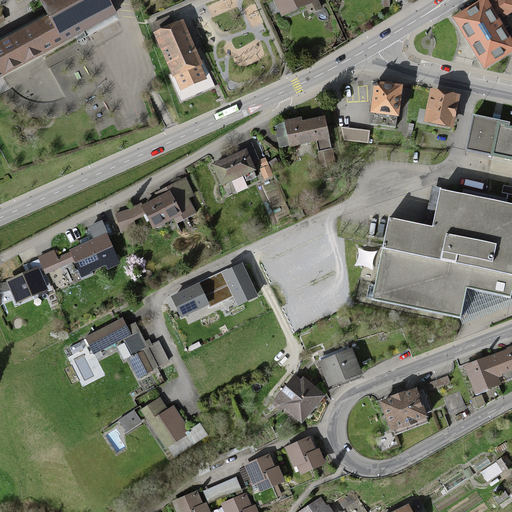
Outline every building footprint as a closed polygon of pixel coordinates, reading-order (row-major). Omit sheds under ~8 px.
[(0,47),(0,77),(114,15),(105,0),(40,0),(49,14),(51,19),(0,47)] [(278,0),(285,14),(307,4),(311,13),(321,8),(316,0),(278,0)] [(511,50),(511,46),(497,21),(511,11),(511,0),(492,0),(487,4),(486,3),(458,19),(472,43),(465,48),(470,56),(477,51),(486,66),(511,51),(511,50)] [(183,26),(182,26),(160,36),(159,36),(176,74),(171,76),(182,102),(215,88),(203,62),(198,64),(182,27),(183,26)] [(372,124),(396,127),(402,88),(377,85),(372,124)] [(432,101),(430,111),(431,111),(429,120),(451,125),(456,99),(434,94),(433,101),(432,101)] [(499,122),(474,117),(467,151),(493,156),(493,155),(511,159),(511,206),(435,190),(427,227),(389,219),(372,300),(461,319),(467,290),(511,299),(511,129),(509,129),(510,124),(499,122)] [(333,156),(326,120),(303,124),(302,120),(286,123),(286,124),(290,144),(290,145),(316,139),(320,158),(333,156)] [(345,141),(369,144),(370,131),(342,128),(345,141)] [(252,145),(241,150),(242,154),(237,156),(215,166),(223,184),(244,174),(247,181),(257,177),(250,162),(258,159),(252,145)] [(147,214),(154,228),(175,217),(178,223),(196,213),(189,198),(194,195),(186,179),(163,191),(166,196),(132,214),(131,210),(116,215),(122,232),(136,227),(134,220),(147,214)] [(502,193),(511,194),(511,187),(504,186),(502,193)] [(300,206),(289,211),(293,220),(304,215),(300,206)] [(47,255),(53,270),(75,260),(80,270),(78,271),(81,279),(94,274),(92,269),(106,263),(108,268),(119,263),(108,237),(102,223),(91,228),(97,242),(72,253),(58,259),(54,252),(47,255)] [(40,258),(46,273),(53,270),(47,255),(40,258)] [(256,294),(241,263),(223,271),(238,303),(256,294)] [(11,282),(14,290),(18,301),(45,289),(37,271),(11,282)] [(199,283),(172,295),(182,315),(208,302),(199,283)] [(153,371),(152,370),(169,361),(165,355),(154,360),(136,324),(127,328),(123,320),(87,339),(94,353),(124,338),(126,341),(119,345),(126,359),(132,355),(133,357),(131,358),(131,359),(140,376),(140,377),(153,371)] [(333,349),(319,354),(323,362),(317,364),(321,374),(326,372),(331,384),(332,384),(334,389),(345,384),(361,378),(359,373),(362,372),(360,369),(408,345),(402,329),(385,334),(384,332),(356,341),(356,340),(347,343),(349,346),(334,352),(333,349)] [(85,349),(81,342),(71,348),(74,355),(85,349)] [(511,348),(508,349),(509,351),(489,358),(488,358),(498,384),(499,384),(511,378),(511,348)] [(499,385),(499,384),(498,384),(488,358),(489,358),(467,366),(478,393),(499,385)] [(429,383),(431,389),(443,384),(443,385),(450,382),(448,376),(429,383)] [(282,411),(286,406),(293,412),(290,416),(298,422),(301,419),(302,420),(322,396),(304,382),(303,383),(296,377),(277,399),(278,399),(274,404),(282,411)] [(423,391),(417,393),(416,391),(405,395),(405,394),(394,398),(394,399),(383,403),(393,429),(404,425),(405,426),(406,425),(408,430),(416,427),(414,422),(415,422),(415,421),(426,416),(425,414),(431,411),(423,391)] [(450,413),(466,407),(460,391),(444,397),(450,413)] [(150,423),(150,424),(152,423),(156,421),(164,432),(160,435),(168,447),(169,447),(175,457),(208,435),(200,424),(190,431),(174,406),(168,410),(160,398),(143,409),(151,422),(150,423)] [(135,423),(140,420),(134,411),(129,414),(135,423)] [(303,471),(322,463),(317,450),(313,452),(308,440),(289,448),(295,461),(298,460),(303,471)] [(494,461),(496,459),(492,454),(490,455),(444,485),(448,492),(494,461)] [(498,462),(481,472),(487,482),(504,471),(511,465),(511,464),(507,456),(498,462)] [(268,458),(249,466),(254,478),(258,477),(263,488),(282,480),(276,468),(273,469),(268,458)] [(205,495),(209,503),(239,491),(242,489),(241,489),(238,481),(205,495)] [(346,511),(367,511),(353,489),(328,506),(331,511),(342,511),(345,510),(346,511)] [(495,498),(499,504),(509,497),(505,491),(495,498)] [(180,511),(207,511),(204,504),(201,506),(196,494),(177,502),(180,511)] [(245,497),(244,496),(226,504),(226,505),(228,511),(255,511),(253,506),(249,508),(245,497)] [(328,511),(327,509),(321,501),(315,505),(304,511),(328,511)]
